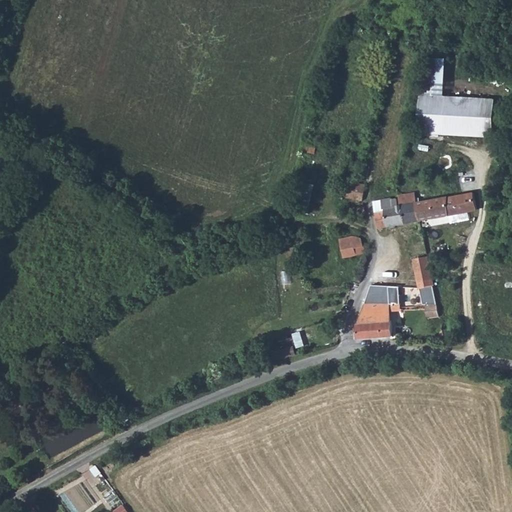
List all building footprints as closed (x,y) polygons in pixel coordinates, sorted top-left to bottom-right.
[(427,62),(424,96),(446,98),(447,63),(427,62)] [(446,98),(424,96),(422,96),(417,131),(492,140),(497,104),(446,98)] [(359,180),(358,190),(366,190),(368,181),(359,180)] [(484,184),(428,194),(431,212),(487,203),(485,193),(484,184)] [(428,188),(408,191),(412,216),(431,212),(428,194),(428,188)] [(394,204),(383,206),(386,219),(385,220),(412,216),(408,191),(402,192),(400,189),(392,191),(394,204)] [(355,237),(340,241),(339,241),(345,258),(362,254),(355,237)] [(381,264),(376,289),(394,292),(398,267),(381,264)] [(397,334),(400,296),(383,293),(375,292),(372,306),(367,315),(365,333),(397,334)] [(410,297),(400,296),(400,304),(410,305),(410,297)] [(445,313),(444,302),(434,300),(435,314),(445,313)] [(116,511),(132,511),(125,503),(116,511)]
